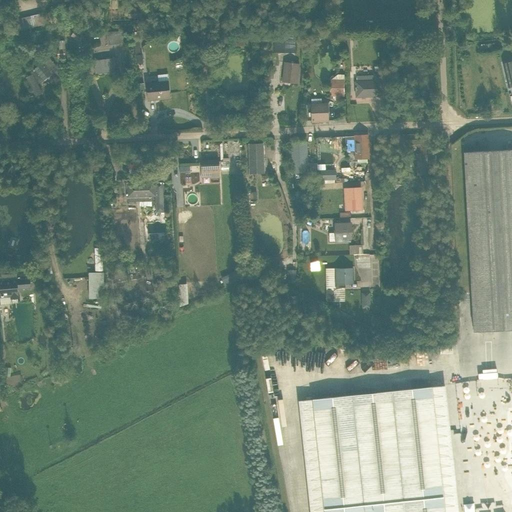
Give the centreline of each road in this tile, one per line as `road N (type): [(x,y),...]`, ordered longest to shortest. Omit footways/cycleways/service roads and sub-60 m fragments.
road 1 (unclassified): [(0,145),(445,123)]
road 2 (unknown): [(202,0),(206,135)]
road 3 (track): [(370,128),(374,255)]
road 4 (unclassified): [(438,0),(445,123)]
